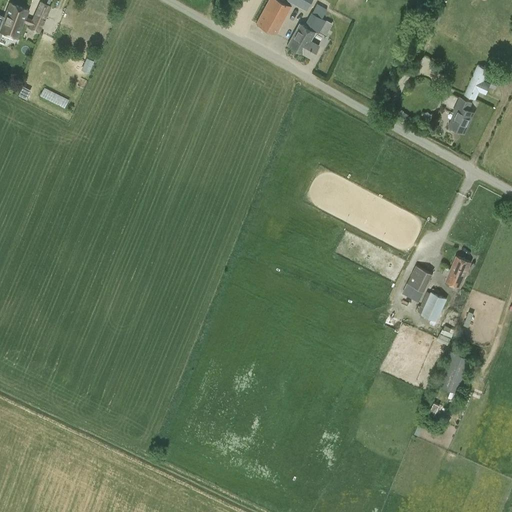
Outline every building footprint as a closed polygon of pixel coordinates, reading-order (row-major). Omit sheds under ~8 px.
[(267,0),(255,23),(276,34),(293,2),(307,10),(311,0),(267,0)] [(0,14),(0,36),(2,31),(18,37),(24,22),(26,16),(29,9),(9,2),(4,16),(0,14)] [(30,25),(29,28),(39,32),(50,6),(40,2),(33,19),(30,25)] [(310,41),(315,32),(323,19),(322,18),(327,9),(317,3),(304,26),(299,23),(287,45),(303,53),(312,58),(319,45),(310,41)] [(90,72),(93,60),(87,58),(84,71),(90,72)] [(478,64),(464,94),(476,99),(479,91),(486,94),(491,83),(484,80),(489,69),(478,64)] [(475,112),(469,109),(473,102),(460,96),(453,111),(455,112),(448,125),(465,133),(475,112)] [(460,287),(471,261),(456,255),(446,281),(460,287)] [(433,273),(416,265),(402,292),(419,300),(433,273)] [(425,315),(437,320),(447,299),(427,291),(418,311),(421,313),(420,316),(424,318),(425,315)] [(451,380),(453,381),(464,355),(450,349),(435,387),(448,393),(452,385),(449,384),(451,380)] [(434,402),(428,413),(434,416),(440,405),(434,402)]
